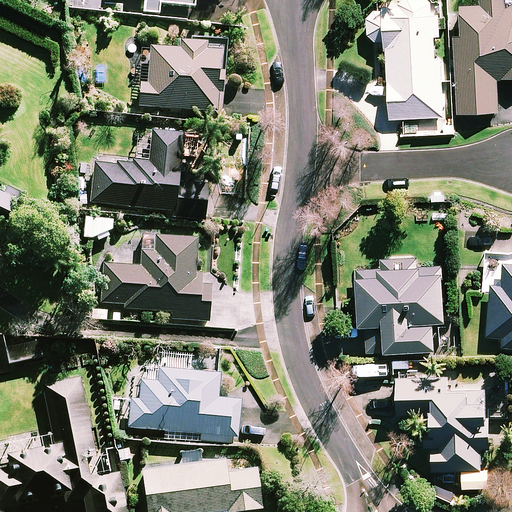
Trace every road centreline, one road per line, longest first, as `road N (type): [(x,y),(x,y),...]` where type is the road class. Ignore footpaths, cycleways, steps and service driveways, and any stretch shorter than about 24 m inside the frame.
road 1 (residential): [(301,171),(286,289),(294,347),(372,511)]
road 2 (residential): [(511,162),(301,171)]
road 3 (residential): [(293,0),(301,171)]
